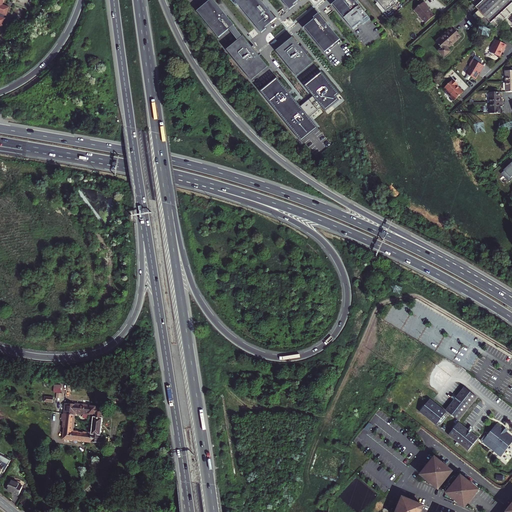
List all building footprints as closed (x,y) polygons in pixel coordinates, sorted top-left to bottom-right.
[(0,0),(0,26),(4,27),(7,19),(5,18),(6,16),(7,16),(11,7),(4,5),(2,5),(4,0),(0,0)] [(219,38),(234,25),(214,0),(211,0),(198,11),(219,38)] [(266,27),(277,18),(261,0),(235,0),(262,33),(266,29),(266,27)] [(332,5),(332,4),(352,28),(367,15),(354,0),(337,0),(331,5),(332,5)] [(376,4),(384,13),(399,1),(397,0),(377,0),(379,2),(376,4)] [(493,29),(498,25),(511,11),(511,4),(508,0),(483,0),(476,7),(491,23),(489,25),(493,29)] [(424,2),(414,10),(426,23),(434,16),(427,9),(429,7),(424,2)] [(482,16),(477,11),(473,15),(478,21),(482,16)] [(340,39),(318,13),(313,17),(314,19),(303,28),(304,27),(324,52),(340,39)] [(462,37),(453,27),(436,42),(442,49),(440,51),(445,57),(451,52),(448,49),(462,37)] [(227,50),(252,80),(268,67),(259,56),(252,48),(243,37),(227,50)] [(293,38),(277,51),(297,76),(314,63),(307,55),(309,53),(307,51),(305,53),(293,38)] [(506,46),(495,40),(489,53),(499,57),(503,49),(504,49),(506,46)] [(469,67),(466,73),(467,75),(475,80),(478,75),(477,74),(478,72),(479,72),(483,66),(472,60),(468,65),(469,67)] [(300,107),(277,79),(261,92),(302,143),(318,129),(309,117),(322,107),(326,112),(340,101),(337,98),(340,95),(322,73),(305,87),(313,96),(300,107)] [(454,81),(445,89),(452,96),(450,97),(455,102),(464,93),(460,89),(458,87),(459,86),(454,81)] [(501,99),(501,92),(490,93),(490,103),(503,103),(503,99),(501,99)] [(501,107),(503,107),(503,103),(490,103),(490,114),(501,114),(501,107)] [(509,166),(498,176),(506,184),(511,180),(509,179),(511,176),(511,162),(509,166)] [(474,400),(477,396),(466,387),(447,411),(458,419),(473,400),(474,400)] [(429,400),(421,410),(437,424),(447,412),(444,409),(443,410),(429,400)] [(66,404),(65,415),(66,415),(74,416),(75,414),(79,414),(79,415),(81,416),(81,415),(82,415),(82,413),(90,414),(91,407),(66,404)] [(92,435),(91,442),(100,443),(104,408),(91,407),(90,414),(94,415),(92,435)] [(65,428),(63,439),(91,442),(92,435),(72,432),(74,416),(66,415),(66,422),(64,422),(63,428),(65,428)] [(470,449),(478,439),(458,423),(450,433),(470,449)] [(488,436),(486,434),(481,441),(502,457),(511,444),(511,436),(507,432),(509,430),(505,427),(503,429),(497,424),(488,436)] [(0,453),(0,472),(1,473),(3,470),(5,471),(12,460),(3,454),(2,455),(0,453)] [(455,472),(437,459),(434,462),(435,463),(433,467),(431,469),(427,472),(424,476),(441,489),(455,472)] [(450,494),(468,507),(471,503),(470,503),(472,499),(474,496),(478,494),(481,490),(464,477),(450,494)] [(19,483),(12,479),(6,487),(14,492),(13,493),(17,495),(22,487),(19,485),(19,483)] [(418,511),(422,504),(418,502),(418,503),(413,502),(410,501),(407,498),(402,496),(398,505),(395,511),(418,511)]
